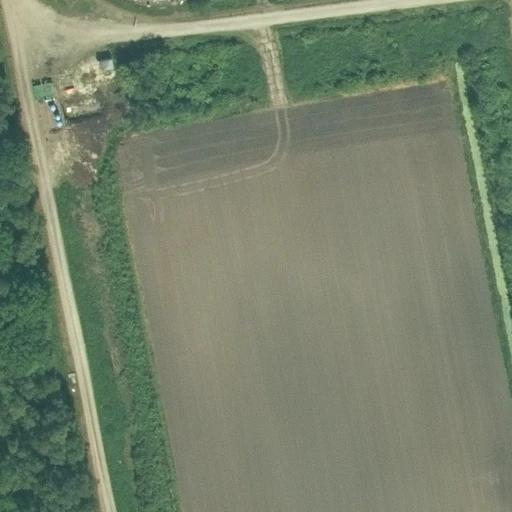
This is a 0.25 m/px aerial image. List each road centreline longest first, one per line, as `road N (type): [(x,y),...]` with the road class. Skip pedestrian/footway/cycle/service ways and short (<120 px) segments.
road 1 (track): [(103,511),(0,0)]
road 2 (track): [(9,42),(368,0)]
